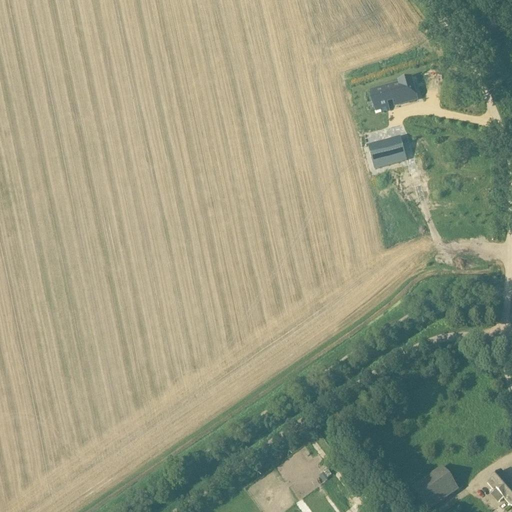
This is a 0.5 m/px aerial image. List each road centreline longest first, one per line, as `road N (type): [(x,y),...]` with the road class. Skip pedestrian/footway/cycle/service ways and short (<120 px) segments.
road 1 (unclassified): [(177,511),(420,344),(462,336),(511,341)]
road 2 (track): [(506,295),(509,173),(499,127),(441,23)]
